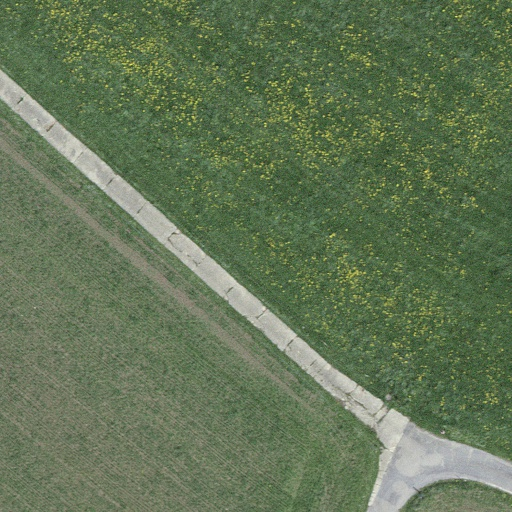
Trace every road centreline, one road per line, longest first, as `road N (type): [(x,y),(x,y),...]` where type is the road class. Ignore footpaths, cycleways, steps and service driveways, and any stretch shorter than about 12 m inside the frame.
road 1 (track): [(0,85),(421,462)]
road 2 (track): [(373,511),(396,478),(421,462),(472,464),(511,483)]
